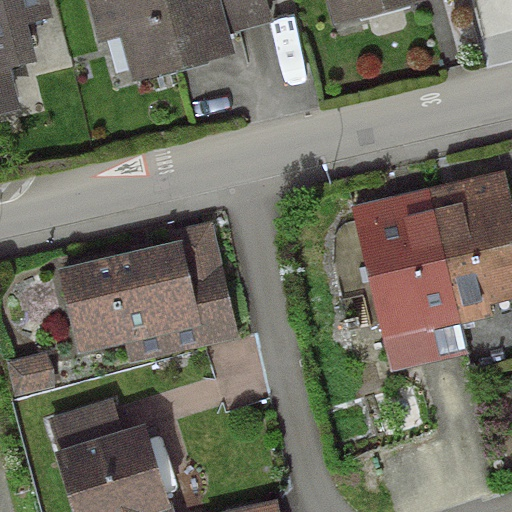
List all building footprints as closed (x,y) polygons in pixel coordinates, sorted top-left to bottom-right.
[(53,16),(48,0),(0,0),(0,117),(22,111),(11,68),(38,61),(28,23),(53,16)] [(87,0),(99,41),(121,36),(133,82),(237,54),(231,34),(276,22),(270,0),(87,0)] [(422,0),(325,0),(333,24),(422,0)] [(511,299),(511,204),(504,171),(351,207),(390,373),(470,354),(463,323),(495,316),(492,304),(511,299)] [(169,229),(172,241),(181,239),(189,274),(223,266),(212,219),(169,229)] [(172,241),(54,267),(74,355),(126,343),(130,360),(238,336),(223,266),(189,274),(181,239),(172,241)] [(46,351),(7,360),(15,395),(54,386),(46,351)] [(174,511),(146,423),(122,430),(112,397),(49,417),(59,449),(54,451),(73,511),(174,511)] [(280,511),(278,498),(216,511),(280,511)]
